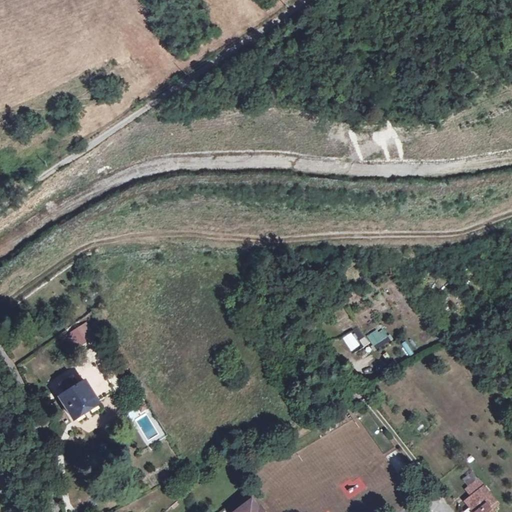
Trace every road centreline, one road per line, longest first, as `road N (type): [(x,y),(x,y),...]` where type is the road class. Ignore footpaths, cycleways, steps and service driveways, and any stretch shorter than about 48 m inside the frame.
road 1 (unclassified): [(151,102),(0,207)]
road 2 (track): [(302,0),(151,102)]
road 3 (unclassified): [(0,345),(47,446),(57,511)]
